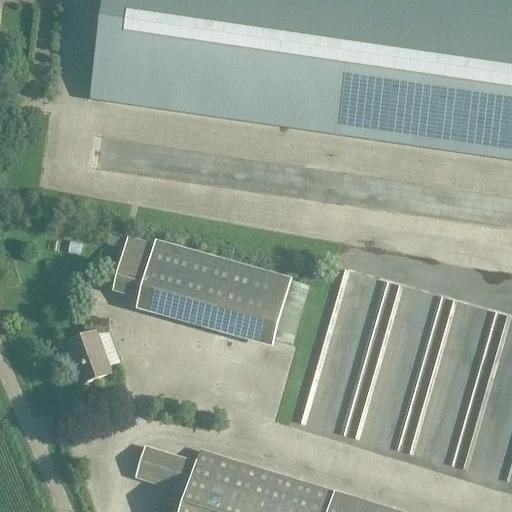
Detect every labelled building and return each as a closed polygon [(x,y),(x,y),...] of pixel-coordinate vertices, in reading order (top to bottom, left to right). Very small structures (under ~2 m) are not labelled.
[(511,10),(441,0),(110,0),(97,95),(96,98),(511,158),(511,10)] [(128,159),(132,134),(110,130),(106,155),(128,159)] [(233,180),(311,193),(316,165),(290,161),(289,167),(270,164),(268,175),(258,174),(260,159),(244,156),(244,153),(214,148),(207,190),(230,194),(233,180)] [(511,239),(437,227),(432,255),(511,267),(511,239)] [(123,239),(108,235),(97,267),(112,272),(123,239)] [(140,304),(218,326),(234,268),(156,246),(155,250),(128,243),(115,291),(141,299),(140,304)] [(218,326),(140,304),(137,312),(273,350),(275,341),(294,346),(309,289),(290,284),(234,268),(218,326)] [(84,321),(85,338),(66,345),(81,387),(112,375),(97,335),(109,335),(109,320),(84,321)] [(382,511),(200,456),(197,466),(145,450),(136,481),(188,497),(182,511),(382,511)]
